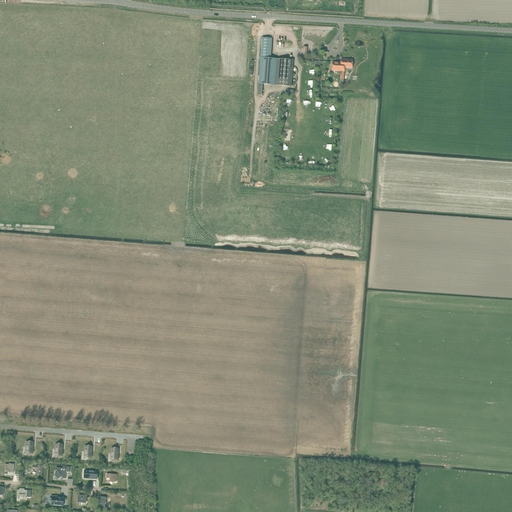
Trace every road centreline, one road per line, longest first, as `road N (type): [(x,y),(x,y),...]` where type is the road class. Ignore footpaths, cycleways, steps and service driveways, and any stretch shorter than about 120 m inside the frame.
road 1 (unclassified): [(511,31),(120,2)]
road 2 (track): [(268,17),(270,31),(295,39),(296,145)]
